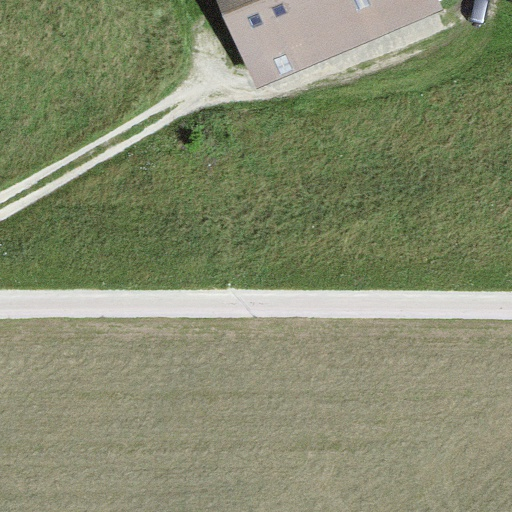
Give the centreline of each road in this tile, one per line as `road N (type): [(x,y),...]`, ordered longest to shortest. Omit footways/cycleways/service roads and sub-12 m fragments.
road 1 (unclassified): [(511,313),(0,305)]
road 2 (track): [(186,105),(0,207)]
